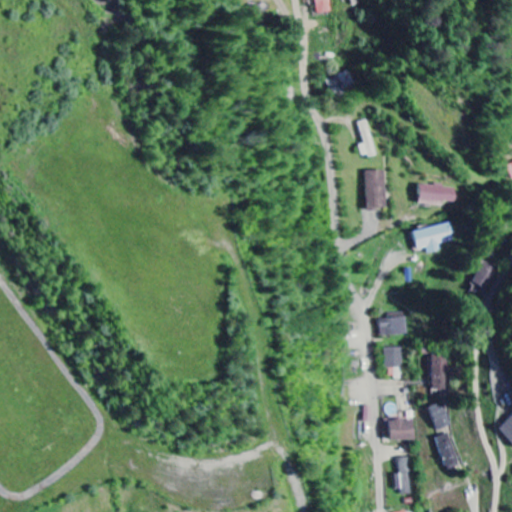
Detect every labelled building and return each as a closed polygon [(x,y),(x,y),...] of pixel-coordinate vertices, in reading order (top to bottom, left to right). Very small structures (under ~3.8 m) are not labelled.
[(317,0),(320,15),(335,13),(332,0),(317,0)] [(328,80),(334,95),(358,85),(352,71),(328,80)] [(379,156),(370,121),(360,123),(366,146),(361,147),(364,159),(379,156)] [(388,172),(368,172),(369,210),(389,210),(388,172)] [(423,184),(420,203),(446,207),(447,203),(457,204),(459,189),(423,184)] [(415,232),(419,251),(429,249),(430,254),(443,251),(442,245),(457,242),(454,224),(415,232)] [(482,288),(492,269),(481,263),(471,282),(482,288)] [(381,320),(382,336),(409,335),(408,314),(389,315),(389,320),(381,320)] [(388,378),(404,378),(405,349),(389,349),(388,378)] [(433,390),(451,389),(450,355),(432,356),(433,390)] [(436,432),(452,427),(446,403),(429,408),(436,432)] [(511,415),(497,431),(511,445),(511,415)] [(416,421),(391,422),(392,442),(417,441),(416,421)] [(438,438),(445,470),(460,466),(452,435),(438,438)] [(410,459),(400,459),(400,475),(398,475),(399,496),(411,496),(410,459)]
